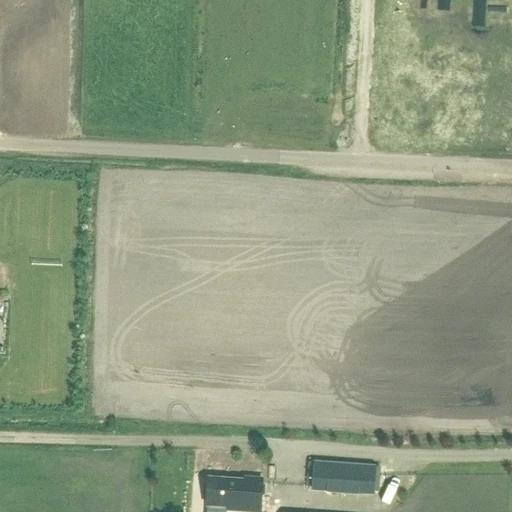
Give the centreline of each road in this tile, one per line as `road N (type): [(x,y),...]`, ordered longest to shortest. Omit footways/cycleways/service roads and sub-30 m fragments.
road 1 (unclassified): [(511,168),(0,144)]
road 2 (unclassified): [(511,455),(0,440)]
